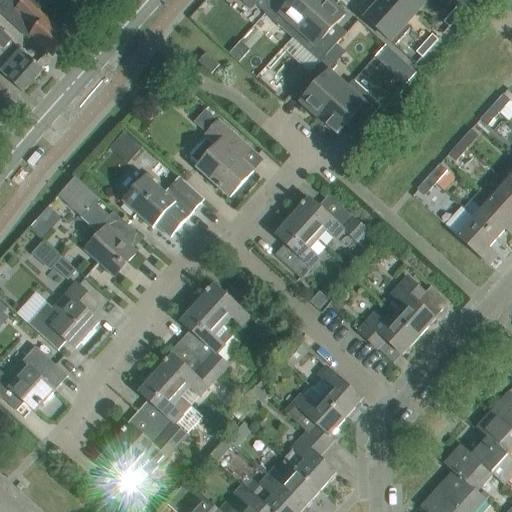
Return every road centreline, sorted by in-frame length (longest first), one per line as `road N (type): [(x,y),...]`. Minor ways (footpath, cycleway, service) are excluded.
road 1 (residential): [(66,437),(153,308),(219,236)]
road 2 (residential): [(394,411),(305,335),(302,311),(219,236)]
road 3 (tertiary): [(0,166),(149,0)]
road 4 (residential): [(511,279),(394,411)]
road 5 (residential): [(219,236),(245,226),(316,151)]
